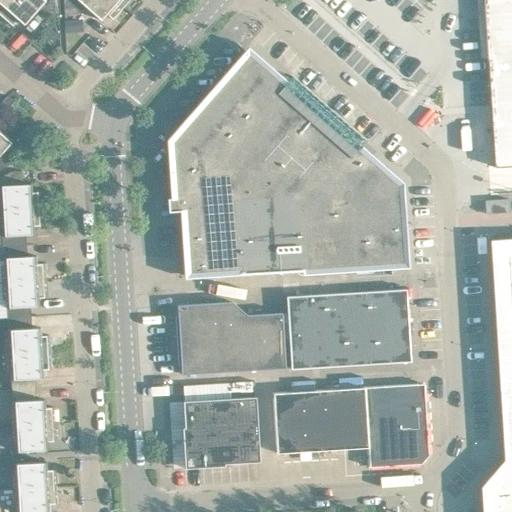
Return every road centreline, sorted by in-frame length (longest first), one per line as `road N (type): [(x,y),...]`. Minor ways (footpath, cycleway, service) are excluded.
road 1 (residential): [(426,480),(452,456),(459,413),(437,154),(252,0)]
road 2 (residential): [(93,511),(69,114)]
road 3 (tertiary): [(137,501),(111,130)]
road 4 (residential): [(137,501),(426,480)]
road 5 (tertiary): [(111,130),(215,0)]
road 6 (unclassified): [(164,0),(69,114)]
